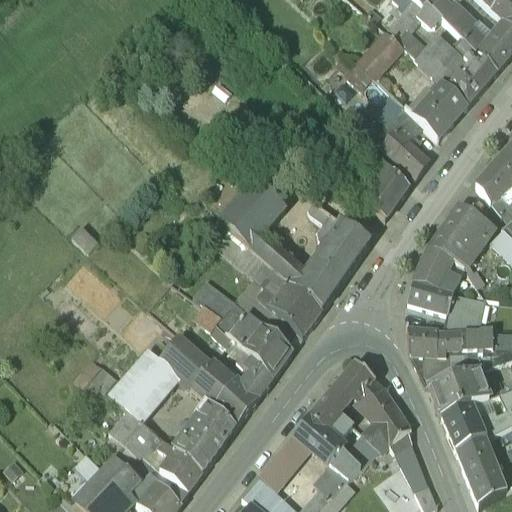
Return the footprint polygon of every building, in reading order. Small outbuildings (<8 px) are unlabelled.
[(413,6),(406,0),(394,0),(392,4),(404,16),(413,6)] [(406,0),(413,6),(421,14),(425,10),(434,0),(435,1),(435,0),(406,0)] [(435,1),(434,0),(425,10),(441,25),(441,26),(448,34),(459,21),(440,6),(435,1)] [(511,4),(507,0),(471,0),(490,18),(504,28),(503,29),(511,36),(511,4)] [(404,16),(385,39),(394,47),(415,22),(421,14),(413,6),(404,16)] [(441,25),(425,10),(421,14),(415,22),(427,32),(434,32),(441,26),(441,25)] [(511,59),(511,36),(503,29),(488,48),(460,20),(459,21),(448,34),(476,62),(495,80),(511,59)] [(394,47),(385,39),(371,55),(387,71),(402,55),(394,47)] [(462,68),(435,44),(415,67),(441,90),(446,95),(468,74),(462,68)] [(486,82),(466,64),(462,68),(468,74),(446,95),(466,114),(487,90),(482,87),(486,82)] [(441,90),(430,103),(425,98),(415,108),(421,113),(411,124),(421,133),(436,148),(466,114),(446,95),(441,90)] [(403,116),(386,134),(384,132),(372,148),(392,167),(406,150),(421,133),(411,124),(403,116)] [(344,143),(330,130),(322,139),(336,152),(344,143)] [(511,149),(488,175),(474,192),(489,210),(490,209),(500,221),(509,214),(511,218),(511,149)] [(427,168),(406,150),(392,167),(414,187),(427,168)] [(361,159),(353,168),(362,177),(374,163),(365,154),(361,159)] [(408,195),(374,163),(362,177),(371,185),(366,191),(374,198),(364,210),(384,227),(408,195)] [(253,188),(217,229),(243,252),(249,257),(262,242),(285,216),(253,188)] [(307,283),(296,298),(321,319),(369,250),(316,212),(310,222),(323,231),(317,240),(318,247),(327,254),(307,283)] [(458,213),(449,224),(428,256),(446,267),(463,275),(487,241),(478,235),(482,229),(458,213)] [(511,224),(501,234),(503,236),(511,245),(511,224)] [(243,252),(217,229),(205,243),(231,265),(243,252)] [(77,234),(68,243),(86,260),(95,250),(77,234)] [(511,245),(503,236),(490,249),(511,269),(511,245)] [(307,283),(262,242),(249,257),(274,279),(277,282),(296,299),(296,298),(307,283)] [(249,257),(243,252),(231,265),(262,291),(274,279),(249,257)] [(458,286),(441,277),(446,267),(428,256),(412,291),(451,302),(458,286)] [(321,319),(296,298),(296,299),(277,282),(257,306),(289,334),(302,345),(321,319)] [(233,310),(204,289),(192,305),(203,313),(220,326),(229,315),(233,310)] [(412,291),(411,291),(407,310),(432,318),(446,321),(447,321),(452,302),(451,302),(412,291)] [(446,321),(442,339),(477,338),(483,309),(452,302),(447,321),(446,321)] [(244,320),(246,322),(278,348),(289,334),(257,306),(244,320)] [(477,338),(490,337),(491,319),(502,319),(502,308),(483,306),(483,309),(477,338)] [(220,326),(203,313),(194,324),(225,352),(231,346),(215,332),(220,326)] [(278,348),(246,322),(242,327),(229,315),(220,326),(215,332),(231,346),(244,359),(247,361),(271,387),(292,359),(278,348)] [(201,352),(192,340),(189,338),(184,334),(177,343),(178,344),(201,364),(206,369),(210,365),(201,352)] [(437,339),(405,336),(408,362),(418,363),(436,365),(436,364),(444,365),(444,358),(477,358),(477,338),(442,339),(437,339)] [(490,358),(490,373),(511,367),(510,341),(490,340),(490,337),(477,338),(477,358),(490,358)] [(201,364),(178,344),(157,369),(158,369),(178,387),(188,396),(209,371),(206,369),(201,364)] [(487,374),(490,373),(490,358),(477,358),(444,358),(444,365),(436,364),(436,365),(418,363),(419,383),(424,392),(427,391),(452,384),(450,374),(480,366),(482,375),(487,374)] [(120,391),(108,405),(126,420),(139,431),(178,387),(158,369),(157,369),(147,359),(120,391)] [(247,361),(244,359),(235,369),(248,382),(250,384),(249,384),(264,398),(271,387),(247,361)] [(450,374),(452,384),(454,383),(477,377),(482,375),(480,366),(450,374)] [(487,374),(498,402),(511,396),(511,369),(511,367),(490,373),(487,374)] [(234,388),(211,368),(209,371),(188,396),(208,413),(211,416),(234,388)] [(382,395),(354,370),(322,408),(337,420),(350,404),(367,420),(382,396),(382,395)] [(120,391),(100,374),(88,388),(108,405),(120,391)] [(452,384),(427,391),(439,424),(469,412),(470,412),(488,405),(477,377),(454,383),(452,384)] [(250,384),(248,382),(239,392),(235,388),(234,388),(211,416),(234,436),(257,408),(264,398),(249,384),(250,384)] [(410,437),(382,396),(367,420),(366,421),(374,430),(364,441),(380,458),(387,452),(394,461),(411,449),(407,440),(410,437)] [(494,417),(475,425),(484,445),(511,431),(511,396),(498,402),(505,418),(496,422),(494,417)] [(337,420),(322,408),(307,425),(324,438),(336,448),(350,432),(337,420)] [(469,412),(439,424),(455,459),(484,445),(475,425),(469,412)] [(211,416),(208,413),(173,459),(201,482),(235,436),(234,436),(211,416)] [(126,420),(108,441),(123,454),(141,432),(139,431),(126,420)] [(307,425),(292,443),(306,455),(335,478),(347,488),(359,476),(344,461),(340,457),(343,454),(336,448),(324,438),(307,425)] [(156,445),(141,432),(123,454),(137,467),(150,452),(156,445)] [(362,440),(344,461),(359,476),(377,456),(380,459),(380,458),(364,441),(363,441),(362,440)] [(292,443),(280,458),(293,470),(306,455),(292,443)] [(173,459),(156,445),(150,452),(162,463),(163,461),(169,466),(159,478),(187,501),(201,482),(173,459)] [(479,511),(505,499),(484,445),(455,459),(475,511),(479,511)] [(137,467),(123,454),(113,466),(113,467),(127,479),(137,467)] [(280,458),(258,484),(275,499),(283,489),(280,486),(293,470),(280,458)] [(137,467),(127,479),(140,491),(149,482),(149,483),(155,475),(141,463),(137,467)] [(113,467),(73,510),(75,511),(122,511),(129,505),(128,504),(140,491),(127,479),(113,467)] [(335,478),(318,497),(329,506),(330,507),(347,488),(335,478)] [(140,491),(128,504),(129,505),(136,511),(178,511),(179,511),(149,483),(149,482),(140,491)] [(289,511),(275,499),(258,484),(241,506),(243,508),(248,511),(289,511)] [(436,511),(427,490),(413,497),(420,511),(436,511)] [(318,497),(304,511),(323,511),(329,506),(318,497)]
